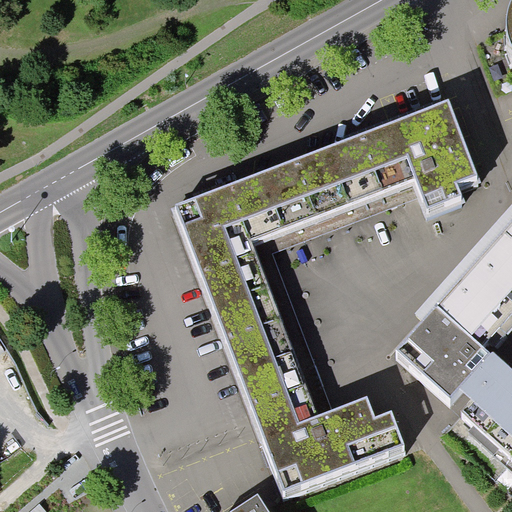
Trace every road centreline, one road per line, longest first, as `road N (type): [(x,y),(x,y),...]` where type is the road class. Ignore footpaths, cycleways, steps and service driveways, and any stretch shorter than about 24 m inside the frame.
road 1 (unclassified): [(383,0),(30,195)]
road 2 (residential): [(30,195),(101,425),(147,511)]
